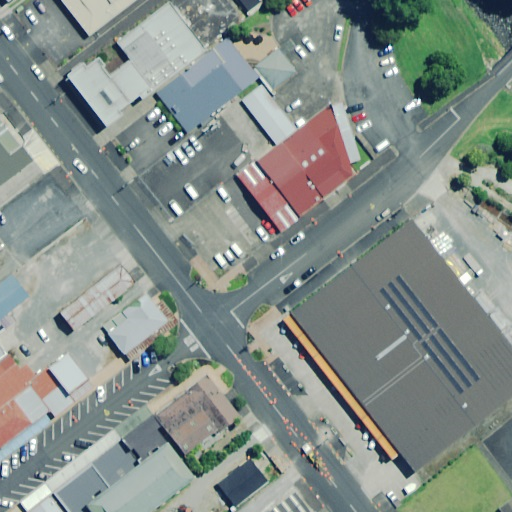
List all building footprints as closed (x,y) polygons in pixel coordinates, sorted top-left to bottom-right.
[(131,0),(55,0),(84,37),(131,0)] [(206,52),(168,1),(116,40),(130,59),(109,75),(103,66),(105,64),(100,57),(88,67),(85,63),(67,76),(105,127),(155,90),(206,52)] [(226,36),(206,52),(155,90),(188,133),(259,77),(226,36)] [(296,75),(276,49),(252,67),(273,93),(296,75)] [(295,130),(260,84),(240,99),(275,144),(295,130)] [(333,107),(331,103),(295,130),(275,144),(234,175),(278,231),(354,173),(351,163),(361,159),(343,103),(333,107)] [(0,179),(26,159),(0,126),(0,179)] [(511,397),(511,351),(413,223),(291,315),(411,474),(511,397)] [(128,284),(112,263),(51,310),(67,331),(128,284)] [(0,315),(22,299),(2,273),(0,274),(0,315)] [(158,321),(136,292),(96,323),(118,352),(158,321)] [(0,405),(23,388),(30,382),(6,351),(0,354),(0,405)] [(79,378),(60,353),(39,370),(58,394),(79,378)] [(233,413),(201,371),(145,414),(163,437),(177,456),(233,413)] [(0,442),(41,411),(23,388),(0,405),(0,442)] [(145,414),(42,493),(56,511),(66,511),(163,437),(145,414)] [(138,511),(186,476),(160,441),(79,504),(84,511),(138,511)] [(318,511),(302,492),(277,511),(318,511)] [(56,511),(42,493),(21,510),(22,511),(56,511)] [(511,511),(511,495),(511,494),(492,508),(494,511),(511,511)]
